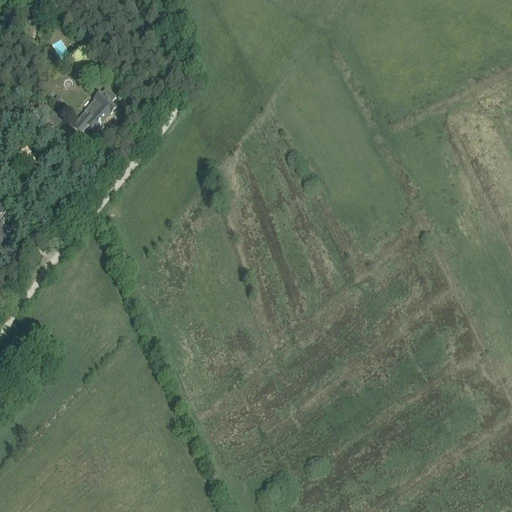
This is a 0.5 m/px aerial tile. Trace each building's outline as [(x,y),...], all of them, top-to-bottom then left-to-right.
[(85,113),(74,125),(77,127),(75,129),(81,134),(88,126),(95,133),(101,127),(101,126),(110,115),(111,115),(117,108),(111,104),(116,98),(106,90),(102,95),(100,94),(84,112),(85,113)] [(64,103),(58,97),(51,105),(57,110),(64,103)] [(60,129),(65,124),(46,105),(38,113),(53,130),(57,126),(60,129)] [(29,118),(42,129),(47,124),(34,113),(29,118)] [(41,165),(33,173),(37,178),(46,169),(41,165)] [(9,206),(1,199),(0,198),(0,247),(9,237),(2,232),(1,233),(0,231),(0,228),(4,224),(0,220),(0,215),(1,214),(6,208),(6,209),(6,208),(5,207),(7,205),(8,206),(9,206)]
